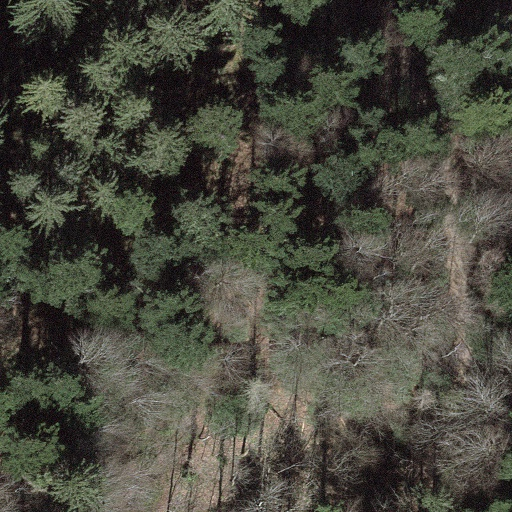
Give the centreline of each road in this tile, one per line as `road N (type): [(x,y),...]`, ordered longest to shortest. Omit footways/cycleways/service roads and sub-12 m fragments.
road 1 (track): [(386,0),(468,287),(471,379),(449,450)]
road 2 (track): [(449,450),(338,506)]
